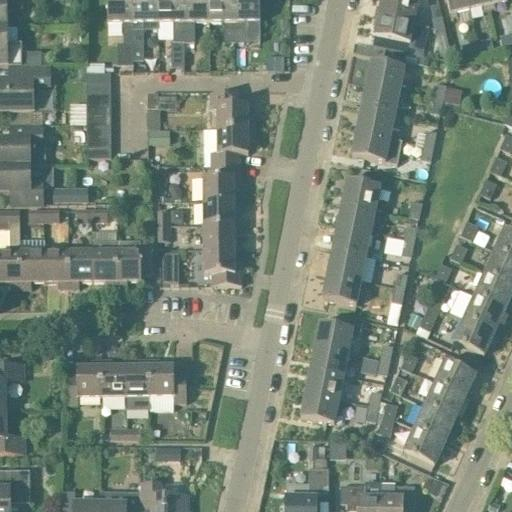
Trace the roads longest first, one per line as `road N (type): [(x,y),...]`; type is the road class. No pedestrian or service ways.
road 1 (residential): [(268,347),(338,0)]
road 2 (residential): [(236,511),(268,347)]
road 3 (residential): [(456,511),(511,389)]
